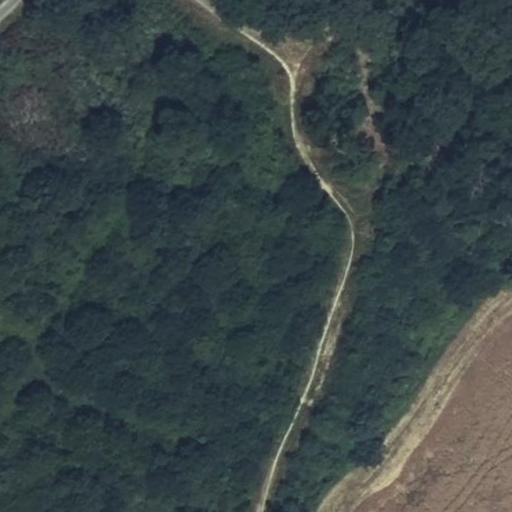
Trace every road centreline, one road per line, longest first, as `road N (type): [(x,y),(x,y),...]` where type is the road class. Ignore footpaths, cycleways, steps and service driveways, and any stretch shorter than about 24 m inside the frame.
road 1 (track): [(263,511),(275,468),(363,275),(368,222),(300,148),(291,79)]
road 2 (track): [(341,511),(511,300)]
